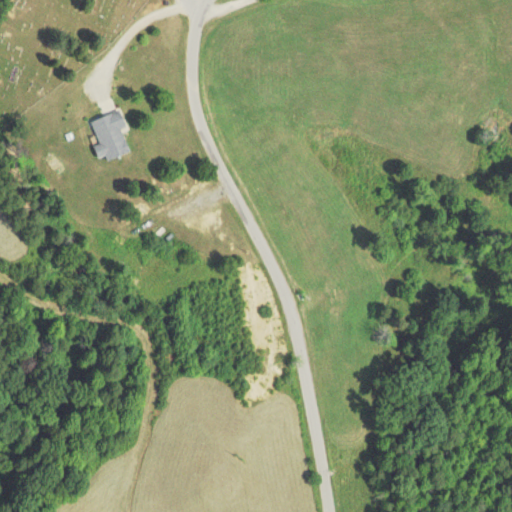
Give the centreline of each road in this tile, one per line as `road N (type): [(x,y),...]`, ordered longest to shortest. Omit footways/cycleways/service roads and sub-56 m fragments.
road 1 (residential): [(289,304),(194,118),(186,65),(205,0)]
road 2 (residential): [(329,511),(289,304)]
